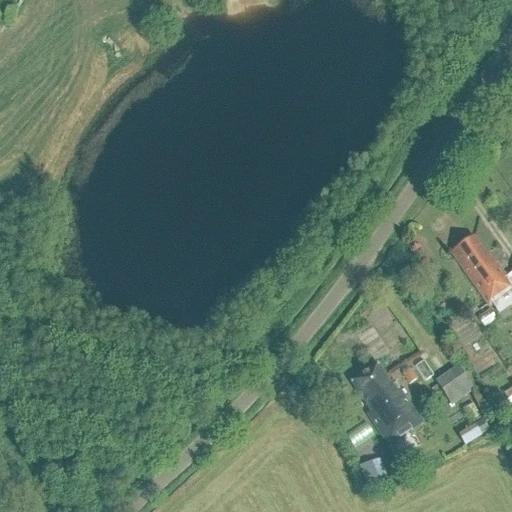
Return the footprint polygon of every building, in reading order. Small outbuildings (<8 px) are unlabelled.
[(511,289),(511,288),(505,278),(495,264),(492,267),(473,240),(450,255),(486,307),(505,294),(511,289)] [(426,379),(437,371),(429,360),(418,368),(426,379)] [(420,424),(392,383),(388,385),(376,368),(352,384),(371,413),(367,416),(388,446),(420,424)] [(433,383),(449,407),(472,392),(455,368),(433,383)] [(401,377),(407,386),(415,381),(409,371),(401,377)] [(511,389),(502,396),(507,403),(511,399),(511,386),(511,387),(511,388),(511,389)] [(488,413),(494,427),(508,421),(503,407),(488,413)]
